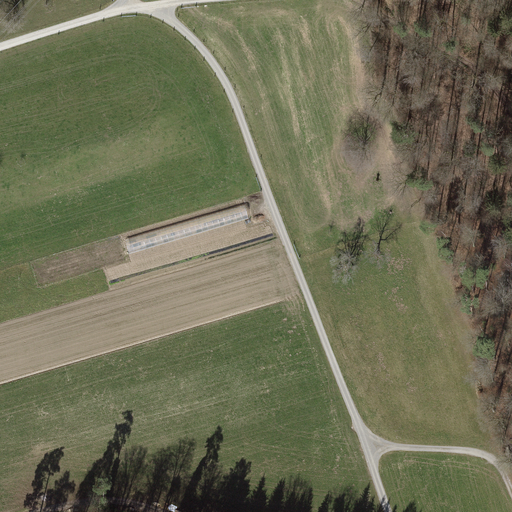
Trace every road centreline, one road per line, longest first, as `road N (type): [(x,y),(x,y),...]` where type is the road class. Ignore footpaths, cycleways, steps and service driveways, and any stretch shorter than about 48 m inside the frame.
road 1 (track): [(388,511),(232,95),(161,5)]
road 2 (track): [(364,0),(449,50),(511,107)]
road 3 (track): [(368,447),(478,452),(511,511)]
road 4 (track): [(161,5),(126,7),(0,47)]
